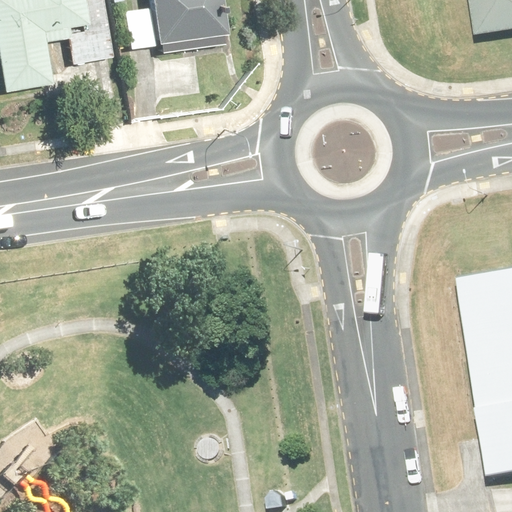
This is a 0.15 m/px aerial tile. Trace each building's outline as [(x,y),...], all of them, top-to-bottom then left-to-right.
[(0,0),(0,109),(19,107),(13,62),(38,58),(41,84),(86,79),(79,15),(56,18),(53,0),(0,0)] [(197,0),(115,0),(130,80),(209,65),(197,0)] [(511,0),(445,0),(453,60),(511,52),(511,0)] [(117,25),(92,29),(98,70),(123,66),(117,25)] [(511,279),(509,260),(443,271),(475,473),(511,467),(511,279)]
